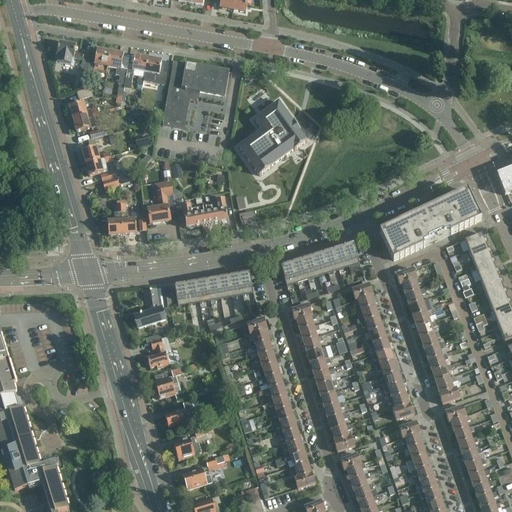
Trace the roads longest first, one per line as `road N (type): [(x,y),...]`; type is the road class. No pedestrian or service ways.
road 1 (secondary): [(88,273),(14,15)]
road 2 (residential): [(267,47),(46,9),(14,15)]
road 3 (residential): [(257,250),(329,464),(330,494)]
road 4 (residential): [(468,511),(380,274)]
road 5 (secondary): [(158,511),(88,273)]
road 6 (residential): [(436,105),(343,66),(267,47)]
road 7 (tertiary): [(88,273),(257,250)]
road 8 (tertiary): [(358,217),(473,163)]
